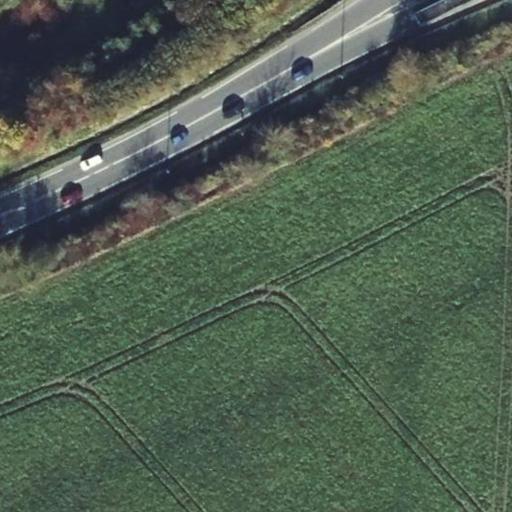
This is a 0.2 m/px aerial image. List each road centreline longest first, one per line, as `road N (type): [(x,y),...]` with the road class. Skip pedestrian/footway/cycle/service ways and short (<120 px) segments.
road 1 (secondary): [(0,224),(255,97),(324,52)]
road 2 (secondary): [(324,52),(356,52),(458,0)]
